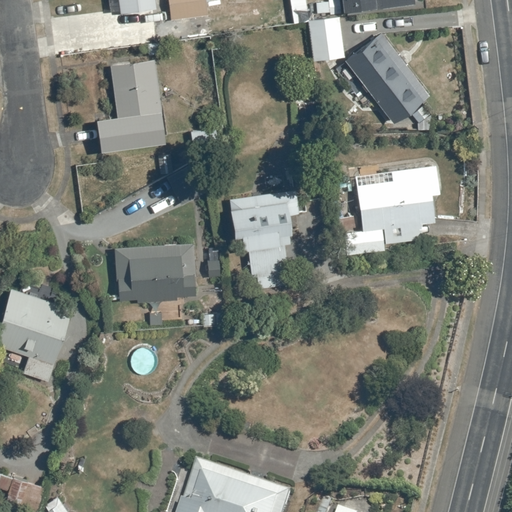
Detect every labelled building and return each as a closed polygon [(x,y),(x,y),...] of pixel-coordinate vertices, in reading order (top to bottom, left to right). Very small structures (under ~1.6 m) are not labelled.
[(150,6),(149,0),(113,0),(115,11),(150,6)] [(204,13),(202,0),(165,0),(167,16),(204,13)] [(285,0),(289,20),(306,18),(305,10),(305,3),(304,0),(285,0)] [(312,0),(314,13),(337,11),(336,8),(409,2),(408,0),(312,0)] [(306,18),(309,57),(340,55),(337,14),(309,16),(306,17),(306,18)] [(424,94),(375,27),(347,47),(358,61),(349,68),(388,120),(424,94)] [(160,139),(149,56),(107,62),(113,112),(89,115),(93,148),(160,139)] [(381,248),(381,241),(416,236),(418,236),(416,221),(429,219),(425,187),(429,186),(426,162),(368,169),(370,180),(352,182),(358,229),(342,231),(345,252),(381,248)] [(256,285),(285,283),(283,258),(286,258),(283,230),(281,212),(297,210),(295,187),(220,196),(223,224),(226,248),(247,246),(249,271),(254,271),(256,285)] [(195,295),(193,241),(112,244),(114,298),(195,295)] [(65,300),(4,285),(0,301),(0,344),(27,351),(23,371),(47,377),(62,313),(65,300)] [(279,511),(288,487),(192,458),(175,511),(279,511)] [(70,511),(59,495),(46,505),(50,511),(70,511)] [(355,511),(356,510),(334,502),(331,511),(355,511)]
